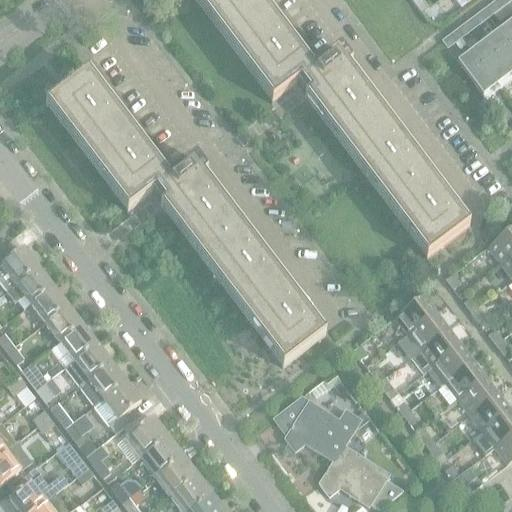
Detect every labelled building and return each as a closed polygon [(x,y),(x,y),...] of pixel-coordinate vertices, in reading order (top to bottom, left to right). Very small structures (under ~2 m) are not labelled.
[(425,262),(467,230),(347,71),(350,68),(339,54),(313,73),(257,0),(192,0),(272,106),(300,85),(310,98),(304,102),(425,262)] [(415,6),(422,15),(429,10),(421,0),(411,0),(410,1),(415,6)] [(511,0),(497,0),(496,1),(502,9),(511,1),(511,0)] [(496,1),(482,11),(488,20),(502,9),(496,1)] [(482,11),(468,22),(474,30),(488,20),(482,11)] [(468,22),(455,32),(461,40),(474,30),(468,22)] [(511,22),(498,33),(511,51),(511,22)] [(455,45),(461,40),(455,32),(441,43),(447,51),(455,45)] [(511,51),(498,33),(484,44),(511,81),(511,51)] [(461,40),(455,45),(459,51),(466,47),(466,46),(461,40)] [(511,81),(484,44),(471,54),(499,91),(511,81)] [(485,102),(499,91),(471,54),(457,64),(485,102)] [(282,371),(324,339),(203,179),(206,177),(196,164),(168,185),(86,76),(44,108),(126,216),(154,195),(165,208),(160,211),(282,371)] [(511,231),(487,251),(500,268),(511,258),(511,231)] [(0,288),(5,296),(38,271),(23,251),(13,258),(2,243),(0,246),(0,288)] [(511,258),(500,268),(511,283),(511,258)] [(24,299),(31,307),(53,290),(38,271),(5,296),(14,307),(24,299)] [(452,294),(460,287),(452,277),(444,284),(452,294)] [(31,307),(45,326),(67,308),(53,290),(31,307)] [(394,320),(408,339),(437,316),(423,298),(394,320)] [(462,307),(470,317),(478,311),(470,301),(462,307)] [(45,326),(60,345),(82,328),(67,308),(45,326)] [(484,319),(478,311),(470,317),(476,326),(484,319)] [(408,339),(420,355),(449,333),(437,316),(408,339)] [(484,319),(476,326),(481,332),(489,326),(484,319)] [(60,345),(74,364),(97,347),(82,328),(60,345)] [(486,339),(494,349),(503,343),(494,332),(486,339)] [(420,355),(432,371),(461,349),(449,333),(420,355)] [(0,341),(0,347),(6,355),(14,349),(5,338),(0,341)] [(510,353),(503,343),(494,349),(502,359),(510,353)] [(65,372),(80,391),(112,367),(97,347),(74,364),(65,372)] [(359,364),(367,358),(360,348),(352,354),(359,364)] [(24,363),(14,349),(6,355),(16,369),(24,363)] [(474,365),(461,349),(432,371),(427,375),(439,391),(445,387),(474,365)] [(212,383),(231,368),(219,352),(200,366),(212,383)] [(445,387),(458,404),(486,382),(474,365),(445,387)] [(56,367),(46,375),(46,376),(50,381),(50,382),(61,374),(56,367)] [(80,391),(94,410),(126,385),(112,367),(80,391)] [(370,377),(377,388),(385,381),(378,371),(370,377)] [(0,383),(0,384),(6,393),(19,383),(12,374),(0,383)] [(25,382),(35,395),(43,389),(33,376),(25,382)] [(329,392),(340,384),(333,376),(323,384),(329,392)] [(393,391),(385,381),(377,388),(385,397),(393,391)] [(458,404),(469,419),(498,397),(486,382),(458,404)] [(24,390),(19,383),(6,393),(11,400),(24,390)] [(310,394),(316,400),(329,392),(323,384),(310,394)] [(141,405),(126,385),(94,410),(109,430),(141,405)] [(52,401),(43,389),(35,395),(44,407),(52,401)] [(34,402),(26,391),(15,399),(24,410),(34,402)] [(469,419),(481,435),(510,413),(498,397),(469,419)] [(273,424),(286,440),(308,406),(302,402),(273,424)] [(394,410),(402,420),(410,414),(402,404),(394,410)] [(308,406),(286,440),(285,443),(294,455),(304,447),(333,466),(334,466),(342,450),(343,450),(360,424),(344,414),(337,424),(308,406)] [(481,435),(495,452),(511,438),(511,415),(510,413),(481,435)] [(31,423),(37,430),(48,422),(43,414),(31,423)] [(54,420),(64,433),(72,427),(62,414),(54,420)] [(417,423),(410,414),(402,420),(409,429),(417,423)] [(72,427),(64,433),(74,446),(82,440),(78,435),(86,429),(79,421),(72,427)] [(125,442),(140,461),(167,440),(153,421),(125,442)] [(53,428),(48,422),(37,430),(42,437),(53,428)] [(0,427),(0,458),(15,447),(0,427)] [(419,442),(426,452),(434,446),(427,436),(419,442)] [(511,464),(511,438),(495,452),(507,469),(511,464)] [(140,461),(155,481),(182,460),(167,440),(140,461)] [(87,443),(78,450),(85,460),(96,452),(88,443),(87,443)] [(442,455),(434,446),(426,452),(434,462),(442,455)] [(0,489),(6,485),(10,491),(35,472),(15,447),(0,458),(0,489)] [(57,456),(76,481),(87,472),(68,447),(57,456)] [(388,479),(343,450),(342,450),(334,466),(333,466),(319,488),(329,500),(339,492),(368,510),(370,506),(379,511),(403,493),(386,482),(388,479)] [(155,481),(169,500),(197,479),(182,460),(155,481)] [(91,468),(102,483),(110,477),(99,462),(91,468)] [(444,475),(452,486),(460,479),(452,469),(444,475)] [(16,511),(34,511),(54,497),(68,486),(60,476),(46,487),(35,472),(10,491),(15,497),(9,502),(16,511)] [(94,481),(87,472),(76,481),(82,489),(94,481)] [(169,500),(178,511),(193,511),(211,498),(197,479),(169,500)] [(466,488),(460,479),(452,486),(458,494),(466,488)] [(109,491),(120,507),(129,501),(117,485),(109,491)] [(466,488),(458,494),(463,501),(472,495),(466,488)] [(64,511),(54,497),(34,511),(64,511)] [(193,511),(222,511),(211,498),(193,511)] [(136,511),(129,501),(120,507),(124,511),(136,511)]
